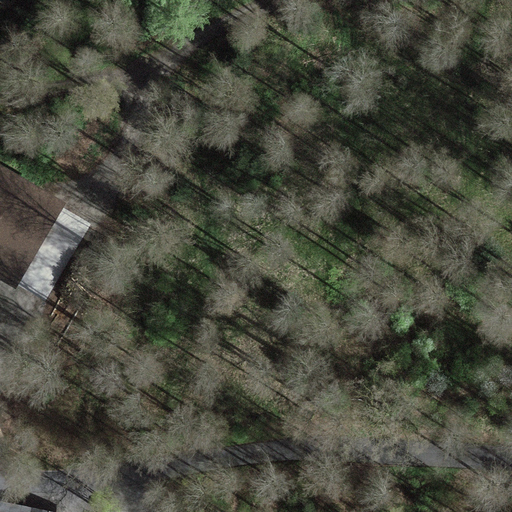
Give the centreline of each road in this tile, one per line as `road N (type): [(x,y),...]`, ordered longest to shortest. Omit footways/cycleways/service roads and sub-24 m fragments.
road 1 (unclassified): [(0,477),(312,451),(511,452)]
road 2 (track): [(0,375),(178,56),(246,0)]
road 3 (track): [(178,56),(0,90)]
